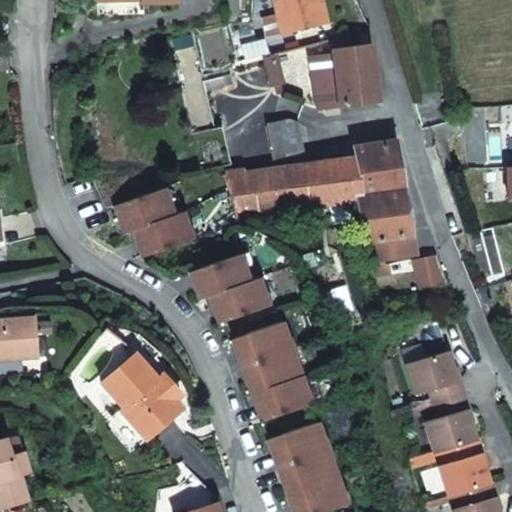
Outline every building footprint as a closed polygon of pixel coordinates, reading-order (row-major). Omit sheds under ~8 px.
[(273,0),(281,33),(323,23),(317,0),(273,0)] [(379,100),(371,44),(330,53),(331,58),(299,64),(306,97),(317,108),(379,100)] [(362,199),(405,192),(396,141),(355,148),(357,158),(301,166),(298,152),(303,152),(299,123),(293,124),(293,122),(268,126),(272,150),(262,151),(265,171),(225,177),(238,220),(291,212),(291,211),(362,200),(362,199)] [(162,188),(112,205),(122,233),(131,230),(141,256),(191,239),(181,211),(171,214),(162,188)] [(372,260),(415,254),(405,192),(362,199),(362,200),(372,260)] [(291,211),(291,212),(299,270),(317,268),(372,260),(362,200),(291,211)] [(208,296),(218,323),(267,305),(257,277),(248,280),(238,253),(189,272),(199,299),(208,296)] [(414,262),(426,290),(447,283),(435,255),(414,262)] [(317,268),(299,270),(303,286),(319,284),(317,268)] [(0,322),(0,357),(45,355),(44,334),(35,334),(34,321),(0,322)] [(280,321),(231,339),(260,421),(310,403),(280,321)] [(437,403),(466,390),(463,380),(461,381),(451,350),(409,363),(419,394),(433,390),(437,403)] [(177,409),(170,400),(152,380),(157,376),(135,351),(100,380),(122,404),(119,407),(145,437),(177,409)] [(152,380),(170,400),(179,392),(161,372),(157,376),(152,380)] [(447,481),(486,463),(483,452),(485,451),(481,438),(479,439),(469,408),(472,407),(466,390),(437,403),(441,417),(428,421),(438,452),(451,448),(455,461),(442,465),(447,481)] [(317,422),(267,439),(294,511),(322,511),(326,511),(346,504),(317,422)] [(15,436),(3,440),(15,477),(17,476),(27,473),(15,436)] [(0,509),(25,502),(17,476),(15,477),(3,440),(0,440),(0,509)] [(500,511),(496,497),(498,496),(494,482),(492,483),(486,463),(447,481),(452,496),(453,495),(457,509),(455,509),(456,511),(500,511)]
